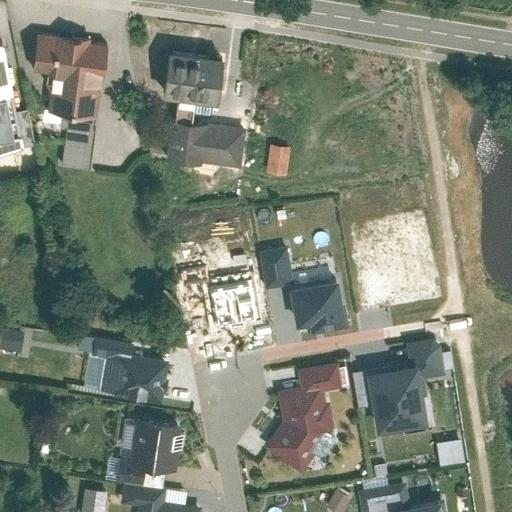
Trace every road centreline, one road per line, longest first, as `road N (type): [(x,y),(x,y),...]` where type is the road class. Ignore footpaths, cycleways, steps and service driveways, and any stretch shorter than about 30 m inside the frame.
road 1 (track): [(487,511),(417,54),(422,29)]
road 2 (residential): [(235,511),(219,430),(225,391),(257,358),(456,321)]
road 3 (secondary): [(511,44),(245,0)]
